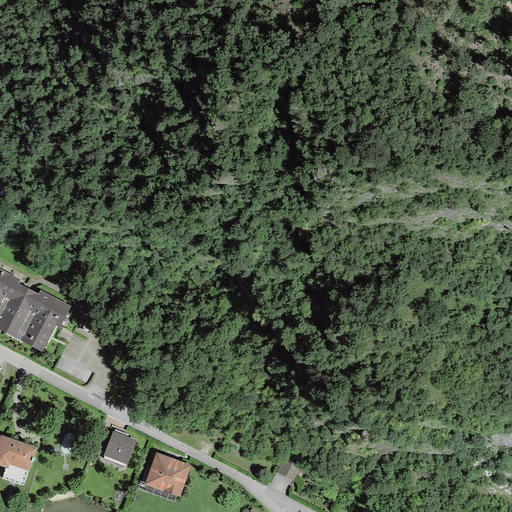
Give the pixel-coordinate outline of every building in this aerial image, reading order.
[(20,280),(0,269),(0,330),(42,352),(56,326),(59,328),(71,306),(40,290),(38,294),(18,284),(20,280)] [(137,441),(113,431),(103,456),(127,465),(137,441)] [(37,448),(1,435),(0,437),(0,466),(5,468),(2,478),(23,485),(37,448)] [(191,465),(156,452),(144,484),(179,497),(191,465)] [(300,466),(284,458),(277,472),(292,480),(300,466)]
